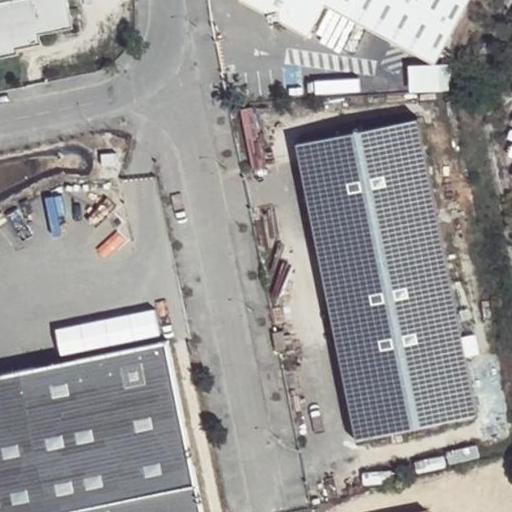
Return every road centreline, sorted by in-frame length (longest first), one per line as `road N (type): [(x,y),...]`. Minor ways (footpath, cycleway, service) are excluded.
road 1 (unclassified): [(251,475),(181,78)]
road 2 (unclassified): [(0,123),(154,98),(181,78)]
